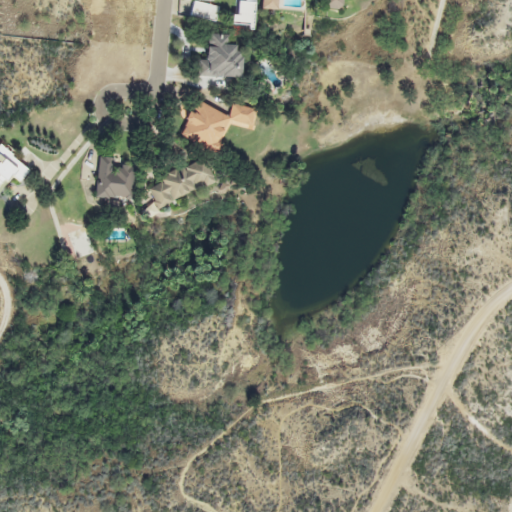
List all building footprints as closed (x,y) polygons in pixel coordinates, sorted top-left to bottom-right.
[(253,24),(254,1),(234,0),(233,23),(253,24)] [(276,9),(276,0),(260,0),(260,8),(276,9)] [(341,0),(323,0),(323,9),(341,9),(341,0)] [(191,14),(215,21),(219,7),(194,1),(191,14)] [(241,77),(241,54),(232,53),(233,34),(207,33),(206,57),(197,56),(196,75),(241,77)] [(252,128),(256,108),(231,103),(229,111),(197,104),(195,111),(186,109),(179,143),(220,150),(225,123),(252,128)] [(115,158),(98,156),(94,197),(131,201),(135,167),(115,164),(115,158)] [(147,187),(153,203),(142,207),(143,210),(214,185),(205,159),(158,175),(161,182),(147,187)]
